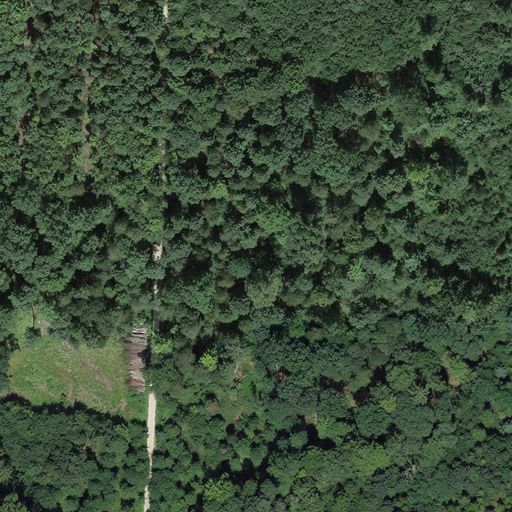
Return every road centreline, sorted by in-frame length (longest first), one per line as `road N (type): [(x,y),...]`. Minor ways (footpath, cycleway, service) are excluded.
road 1 (track): [(168,0),(148,511)]
road 2 (track): [(0,187),(102,189),(160,240)]
